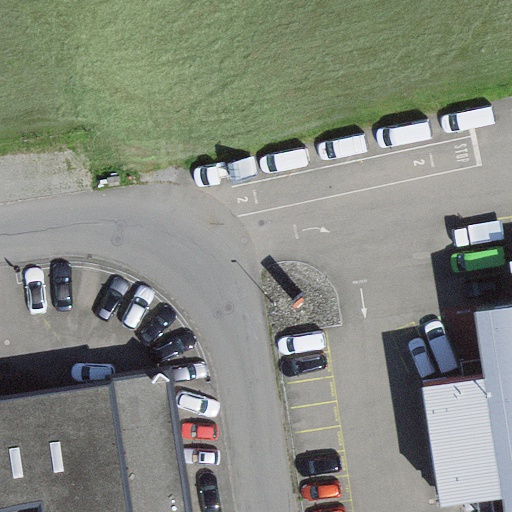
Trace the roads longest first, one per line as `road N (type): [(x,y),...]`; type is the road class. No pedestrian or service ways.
road 1 (residential): [(0,236),(89,229),(184,272),(239,363),(263,511)]
road 2 (unknown): [(184,272),(352,219),(511,211)]
